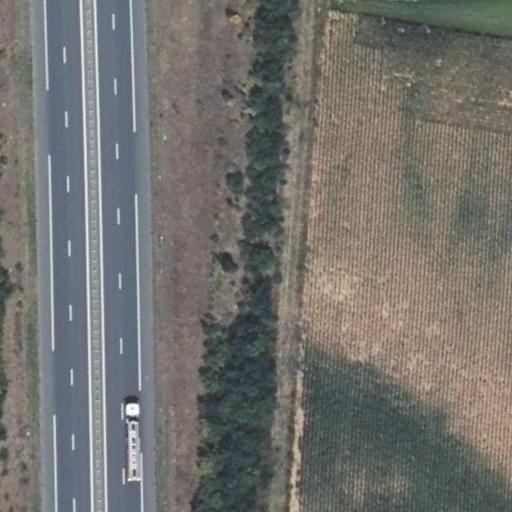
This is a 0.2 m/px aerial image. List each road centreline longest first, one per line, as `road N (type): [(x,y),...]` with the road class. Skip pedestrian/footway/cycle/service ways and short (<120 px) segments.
road 1 (motorway): [(125,511),(112,0)]
road 2 (motorway): [(61,0),(74,511)]
